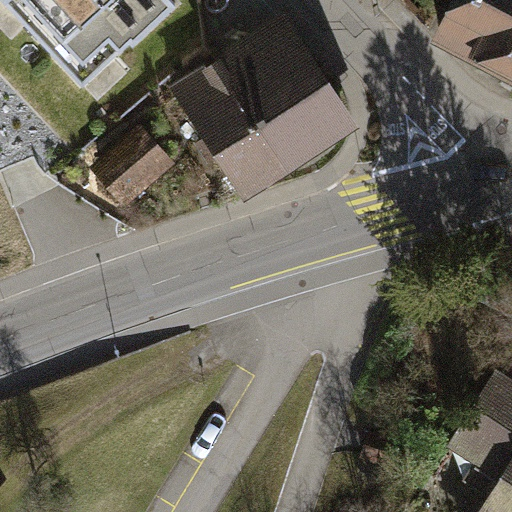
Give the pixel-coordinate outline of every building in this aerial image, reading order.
[(11,0),(91,85),(181,3),(178,0),(11,0)] [(511,0),(446,0),(428,40),(511,84),(511,0)] [(240,195),(351,124),(280,13),(169,84),(240,195)] [(124,185),(175,166),(160,126),(109,144),(124,185)] [(511,511),(511,380),(501,374),(446,456),(495,488),(478,511),(511,511)]
